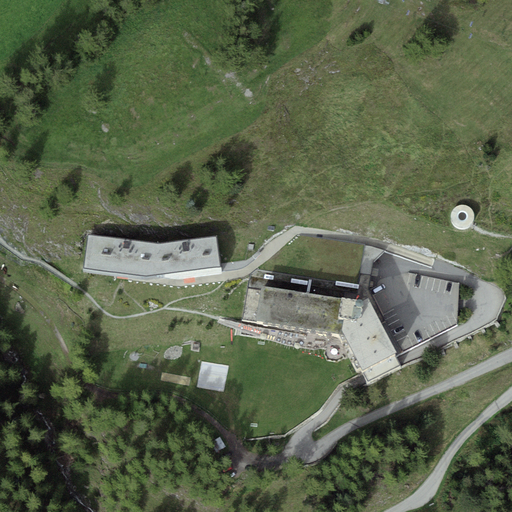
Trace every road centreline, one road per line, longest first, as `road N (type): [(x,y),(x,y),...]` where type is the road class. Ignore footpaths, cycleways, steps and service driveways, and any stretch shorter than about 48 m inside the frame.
road 1 (track): [(0,279),(27,295),(77,374),(103,394),(162,391),(179,398),(256,461),(306,447)]
road 2 (residential): [(349,387),(304,434),(310,448),(511,355)]
road 3 (residential): [(511,393),(463,436),(425,492),(393,511)]
